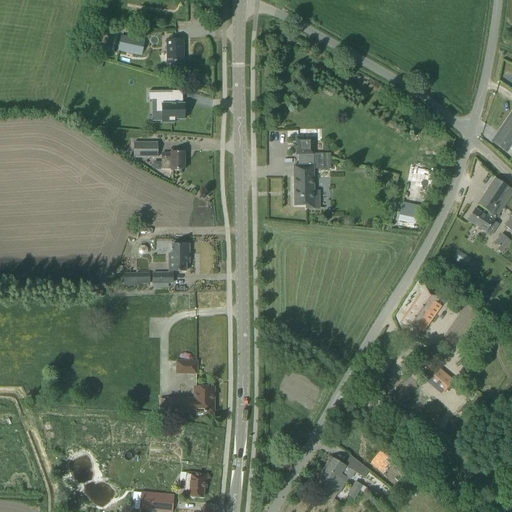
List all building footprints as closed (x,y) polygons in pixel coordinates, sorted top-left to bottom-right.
[(118,51),(142,55),(144,39),(120,35),(118,51)] [(173,70),(183,70),(183,40),(167,40),(167,50),(168,70),(173,70)] [(95,60),(93,66),(101,69),(103,62),(95,60)] [(171,92),(148,92),(148,101),(155,101),(156,113),(161,113),(161,123),(174,123),(174,120),(182,120),(182,113),(184,113),(184,106),(182,106),(182,104),(171,105),(171,92)] [(511,112),(492,142),(506,152),(511,143),(511,142),(511,112)] [(296,144),(293,144),(294,150),(296,149),(296,155),(298,155),(313,154),(313,153),(313,137),(306,137),(296,138),(296,144)] [(157,143),(133,143),(133,157),(157,157),(157,143)] [(162,155),(162,170),(174,170),(184,170),(184,152),(174,152),(171,152),(171,153),(162,153),(162,155)] [(306,209),(314,209),(313,169),(331,169),(330,158),(330,153),(322,153),(313,153),(313,154),(298,155),(298,166),(293,166),(294,206),(306,206),(306,209)] [(496,217),(508,199),(511,192),(511,189),(495,178),(477,205),(496,217)] [(467,220),(475,226),(486,233),(491,236),(499,224),(493,221),(483,214),(475,208),(467,220)] [(511,232),(511,230),(511,214),(503,226),(511,232)] [(420,220),(399,216),(398,221),(419,225),(420,220)] [(504,250),(510,243),(501,235),(495,243),(504,250)] [(168,254),(168,271),(186,271),(186,263),(189,263),(189,244),(172,245),(172,254),(168,254)] [(457,250),(454,259),(464,263),(468,255),(457,250)] [(152,272),(152,274),(152,288),(168,288),(168,283),(172,283),(172,274),(172,272),(152,272)] [(149,273),(124,274),(124,286),(137,285),(137,284),(149,284),(149,273)] [(440,296),(434,292),(426,286),(400,324),(406,328),(402,334),(410,340),(440,296)] [(452,368),(466,352),(457,344),(443,361),(452,368)] [(424,357),(414,370),(442,393),(453,380),(424,357)] [(197,361),(187,361),(176,361),(176,373),(186,373),(196,373),(197,361)] [(167,400),(158,400),(158,412),(167,412),(212,412),(212,388),(196,387),(196,400),(167,400)] [(324,468),(345,481),(347,478),(339,473),(344,465),(331,457),(324,468)] [(403,457),(393,468),(402,476),(405,473),(412,465),(403,457)] [(359,463),(354,472),(364,478),(368,470),(359,463)] [(319,490),(317,493),(325,498),(331,502),(337,493),(338,494),(341,488),(343,485),(345,482),(345,481),(324,468),(314,486),(319,490)] [(186,473),(184,496),(193,497),(203,498),(203,488),(207,488),(208,475),(205,475),(195,474),(186,473)] [(353,486),(360,490),(365,493),(367,489),(356,482),(353,486)] [(360,490),(353,486),(348,495),(354,499),(360,490)] [(171,511),(173,497),(133,493),(132,510),(155,511),(171,511)]
